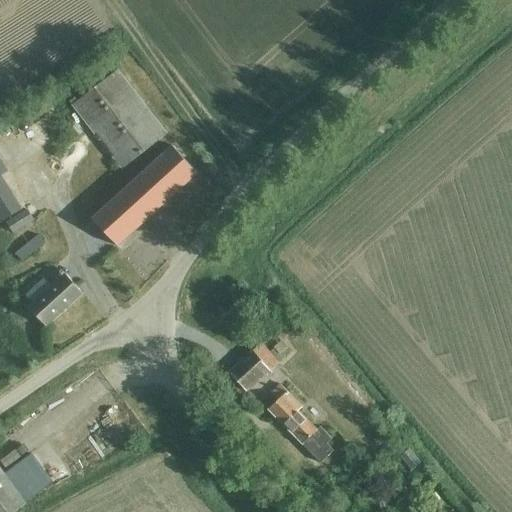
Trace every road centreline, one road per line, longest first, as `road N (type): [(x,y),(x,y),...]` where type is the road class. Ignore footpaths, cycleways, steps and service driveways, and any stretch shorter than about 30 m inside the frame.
road 1 (tertiary): [(138,314),(243,195),(461,0)]
road 2 (tertiary): [(284,511),(138,314)]
road 3 (track): [(243,195),(113,0)]
road 4 (unclassified): [(0,406),(138,314)]
